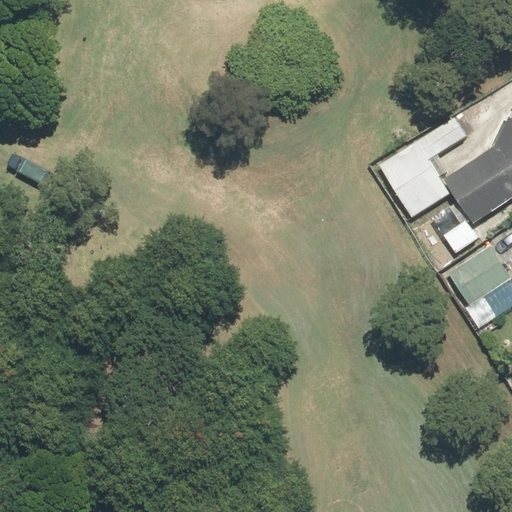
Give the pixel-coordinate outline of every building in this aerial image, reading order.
[(111,92),(112,12),(70,12),(69,92),(111,92)] [(511,122),(508,121),(495,149),(444,183),(473,226),(511,199),(511,122)] [(57,130),(13,148),(29,187),(73,169),(57,130)] [(199,217),(210,168),(190,164),(179,212),(199,217)] [(482,247),(471,231),(469,228),(444,244),(438,234),(424,243),(443,273),(482,247)] [(511,309),(511,278),(493,246),(448,272),(481,328),(511,309)]
